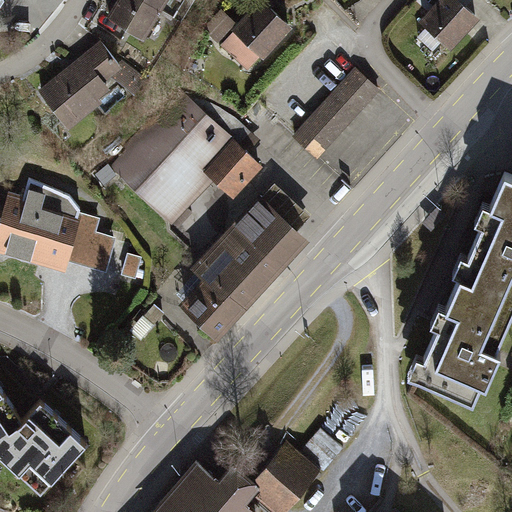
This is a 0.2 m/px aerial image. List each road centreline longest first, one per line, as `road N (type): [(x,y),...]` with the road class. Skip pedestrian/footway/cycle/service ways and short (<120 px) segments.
road 1 (residential): [(511,62),(168,430)]
road 2 (residential): [(0,321),(168,430)]
